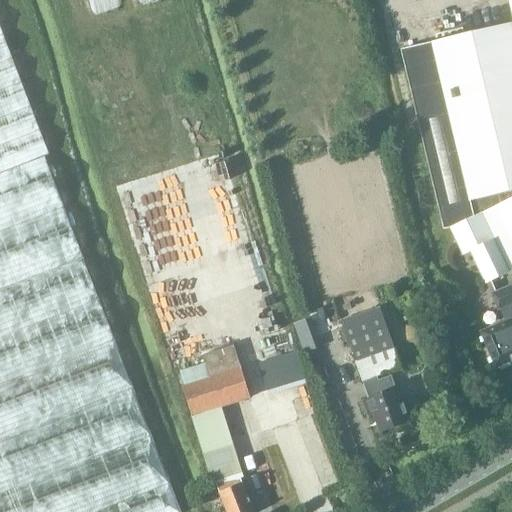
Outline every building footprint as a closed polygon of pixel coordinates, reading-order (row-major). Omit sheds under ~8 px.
[(511,0),(509,0),(511,12),(511,26),(511,24),(401,51),(444,230),(451,229),(464,255),(472,252),(487,284),(511,271),(511,0)] [(180,511),(45,157),(50,155),(0,25),(0,511),(180,511)] [(116,96),(116,117),(145,116),(144,95),(116,96)] [(190,133),(210,131),(209,119),(204,120),(203,110),(188,111),(190,133)] [(192,217),(143,230),(171,331),(199,323),(190,289),(205,285),(198,260),(204,259),(192,217)] [(511,286),(493,295),(499,310),(501,309),(506,322),(481,333),(496,367),(495,367),(496,369),(511,361),(511,286)] [(363,382),(367,381),(373,398),(362,402),(367,415),(374,413),(381,433),(417,420),(409,397),(401,400),(392,376),(380,381),(378,377),(401,368),(395,349),(381,311),(351,322),(357,338),(352,340),(359,362),(356,362),(363,382)] [(185,387),(183,388),(192,417),(219,408),(221,408),(231,405),(250,399),(242,370),(242,369),(236,349),(235,346),(203,355),(204,358),(206,365),(211,379),(185,387)] [(219,408),(192,417),(203,452),(211,477),(213,485),(216,484),(236,476),(233,469),(237,467),(230,443),(219,408)] [(227,511),(254,511),(240,475),(236,476),(216,484),(227,511)]
